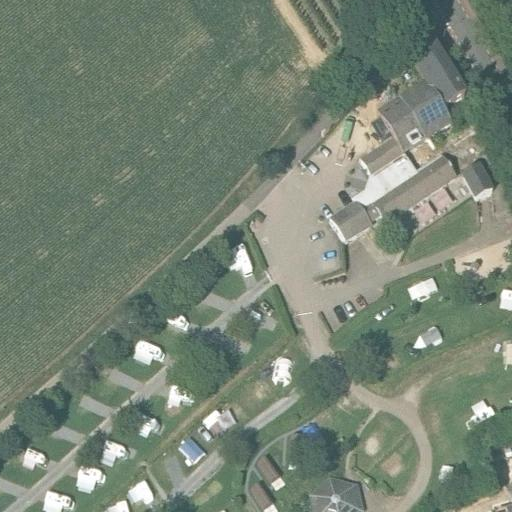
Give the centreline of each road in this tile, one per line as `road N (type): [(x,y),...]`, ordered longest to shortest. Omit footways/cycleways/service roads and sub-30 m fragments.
road 1 (unclassified): [(0,432),(255,199),(439,0)]
road 2 (track): [(325,357),(364,402),(386,401),(409,423),(432,475),(392,511)]
road 3 (secondary): [(511,117),(444,0)]
